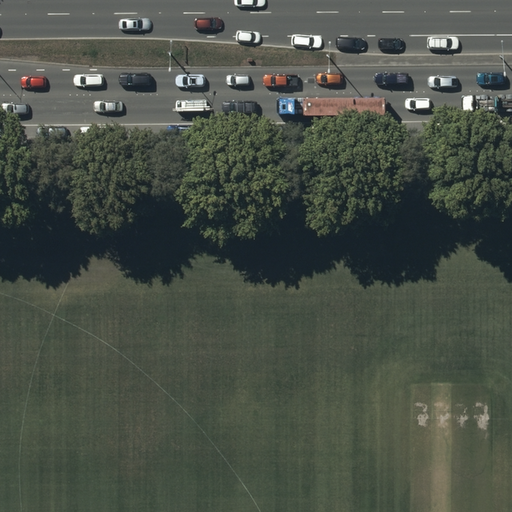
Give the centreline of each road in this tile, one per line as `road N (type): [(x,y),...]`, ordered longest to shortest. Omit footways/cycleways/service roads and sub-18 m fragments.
road 1 (trunk): [(511,89),(0,94)]
road 2 (trunk): [(0,17),(511,13)]
